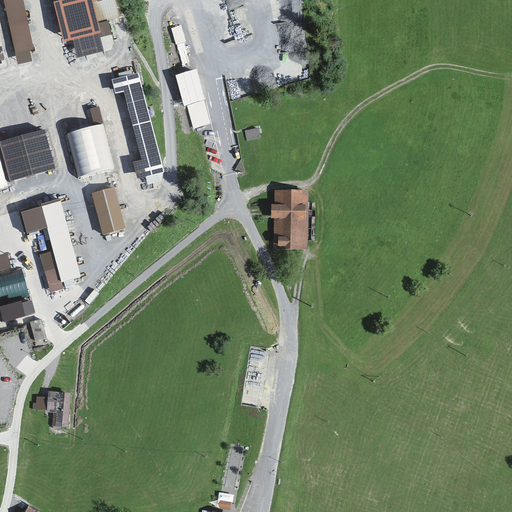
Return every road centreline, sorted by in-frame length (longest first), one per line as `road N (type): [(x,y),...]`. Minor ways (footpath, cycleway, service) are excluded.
road 1 (unclassified): [(263,511),(291,334),(270,265),(236,202)]
road 2 (residential): [(236,202),(38,369)]
road 3 (unclassified): [(236,202),(207,66)]
